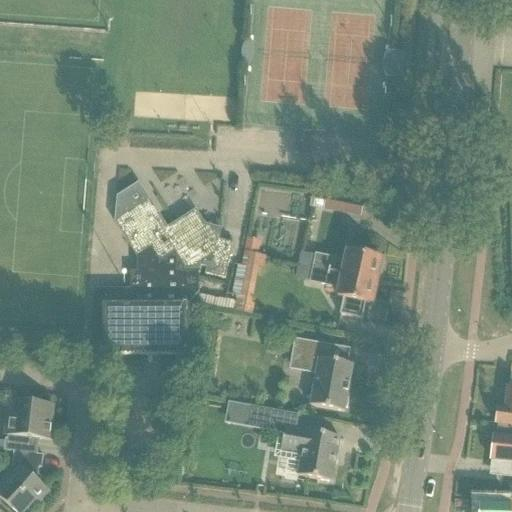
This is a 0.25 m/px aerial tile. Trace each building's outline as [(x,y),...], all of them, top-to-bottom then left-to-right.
[(387,78),(406,78),(406,51),(387,51),(387,78)] [(102,308),(102,337),(102,357),(188,357),(188,337),(188,305),(198,305),(198,272),(200,267),(206,269),(205,275),(224,279),(233,244),(217,241),(220,227),(203,223),(195,212),(167,230),(138,185),(117,199),(114,223),(136,258),(137,257),(150,248),(159,262),(159,273),(129,273),(130,291),(97,291),(98,308),(102,308)] [(312,193),(309,208),(360,219),(363,202),(312,193)] [(243,253),(258,255),(260,241),(246,239),(243,253)] [(300,254),(297,266),(313,270),(375,284),(380,262),(346,254),(344,264),(300,254)] [(247,304),(253,270),(265,272),(267,260),(241,255),(231,314),(251,317),(253,305),(247,304)] [(297,266),(294,279),(339,289),(336,298),(342,300),(339,317),(361,321),(365,304),(371,306),(375,284),(313,270),(297,266)] [(289,365),(288,371),(315,376),(309,407),(324,410),(344,413),(352,366),(325,362),(328,347),(308,343),(294,340),(289,365)] [(497,410),(495,426),(497,426),(511,427),(511,389),(507,389),(504,411),(497,410)] [(3,452),(13,453),(37,456),(38,440),(51,442),(51,436),(49,435),(52,408),(16,404),(13,428),(6,428),(5,436),(7,437),(7,440),(4,440),(3,452)] [(273,411),(251,407),(248,424),(269,428),(273,411)] [(493,438),(490,462),(499,463),(497,478),(511,479),(511,427),(497,426),(496,438),(493,438)] [(284,430),(284,431),(281,447),(302,451),(297,478),(331,484),(339,439),(305,433),(284,430)] [(15,475),(0,491),(0,500),(13,511),(24,511),(44,491),(36,485),(38,470),(41,470),(43,457),(37,456),(13,453),(11,471),(15,475)] [(511,506),(500,506),(480,506),(479,511),(511,511),(511,502),(511,506)]
